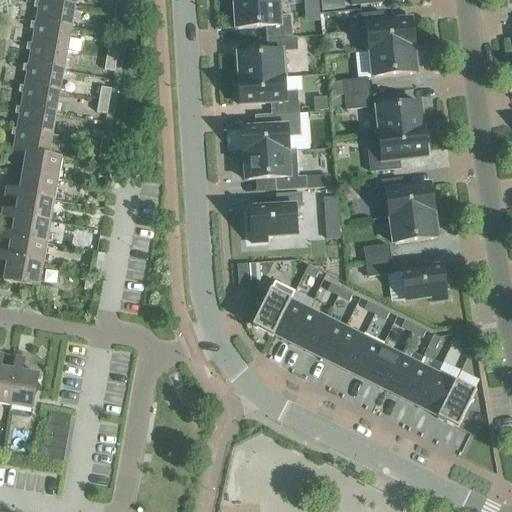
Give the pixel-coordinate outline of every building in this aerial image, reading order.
[(38,0),(38,3),(73,9),(74,0),(38,0)] [(331,0),(320,1),(321,12),(332,11),(331,0)] [(37,10),(34,24),(70,30),(73,9),(38,3),(33,2),(32,9),(37,10)] [(266,41),(291,39),(289,17),(277,17),(276,2),(235,5),(232,5),(233,19),(234,31),(236,31),(265,29),(266,41)] [(115,4),(113,16),(122,18),(124,5),(115,4)] [(370,53),(412,49),(414,49),(411,23),(383,26),(382,14),(357,17),(358,29),(365,28),(368,53),(370,53)] [(122,18),(113,16),(111,29),(120,30),(122,18)] [(33,31),(30,45),(66,52),(70,30),(34,24),(30,23),(28,30),(33,31)] [(237,81),(239,81),(284,78),(284,79),(286,79),(284,53),(296,52),(295,39),(291,39),(266,41),(267,53),(235,55),(236,67),(237,81)] [(29,52),(27,67),(62,73),(66,52),(30,45),(26,45),(25,51),(29,52)] [(107,46),(105,59),(115,60),(117,48),(107,46)] [(412,49),(370,53),(373,80),(414,75),(413,63),(415,63),(414,51),(412,52),(412,49)] [(115,60),(105,59),(103,71),(113,73),(115,60)] [(25,73),(23,88),(58,94),(62,73),(27,67),(22,66),(21,73),(25,73)] [(271,117),(298,115),(296,92),(285,93),(284,79),(284,78),(239,81),(237,81),(239,107),(270,105),(271,117)] [(342,83),(344,98),(368,95),(367,80),(342,83)] [(22,95),(19,109),(55,115),(58,94),(23,88),(18,87),(17,94),(22,95)] [(100,89),(98,101),(108,103),(110,90),(100,89)] [(345,112),(370,109),(368,95),(344,98),(345,112)] [(108,103),(98,101),(96,113),(105,115),(108,103)] [(374,136),(377,135),(420,130),(420,127),(423,127),(421,115),(419,116),(417,104),(370,109),(370,110),(371,110),(374,136)] [(18,116),(15,130),(51,137),(55,115),(19,109),(15,109),(14,115),(18,116)] [(242,156),(244,156),(288,153),(288,151),(287,138),(299,137),(298,115),(271,117),(271,128),(240,130),(242,156)] [(12,152),(25,155),(25,154),(47,158),(47,157),(51,137),(15,130),(15,131),(11,130),(10,137),(14,137),(12,152)] [(423,130),(420,130),(377,135),(379,150),(367,151),(369,174),(399,170),(398,158),(426,155),(423,130)] [(92,131),(90,144),(100,145),(102,133),(92,131)] [(100,145),(90,144),(88,156),(98,158),(100,145)] [(242,156),(242,159),(243,183),(275,181),(275,193),(305,191),(305,178),(297,179),(295,151),(288,151),(288,153),(244,156),(242,156)] [(25,155),(21,175),(57,182),(60,160),(47,157),(47,158),(25,154),(25,155)] [(97,179),(107,181),(110,168),(100,166),(97,179)] [(3,198),(17,200),(17,197),(53,203),(57,182),(21,175),(18,190),(5,188),(3,198)] [(390,220),(431,214),(434,214),(430,188),(402,192),(400,180),(376,184),(377,196),(384,195),(388,220),(390,220)] [(297,235),(295,209),(301,208),(300,195),(275,196),(276,208),(245,211),(247,235),(249,235),(250,244),(267,243),(266,237),(297,235)] [(0,217),(0,219),(13,222),(13,218),(49,224),(53,203),(17,197),(17,200),(15,212),(1,209),(0,217)] [(337,198),(324,199),(324,211),(337,210),(337,198)] [(431,214),(390,220),(394,246),(435,240),(433,228),(436,228),(434,216),(432,216),(431,214)] [(0,241),(9,243),(10,239),(46,245),(49,224),(13,218),(13,222),(11,233),(0,231),(0,241)] [(339,229),(325,230),(326,241),(339,240),(339,229)] [(0,263),(5,264),(6,260),(42,267),(46,245),(10,239),(9,243),(7,254),(0,252),(0,263)] [(363,250),(365,265),(390,261),(388,247),(363,250)] [(6,260),(5,264),(2,282),(38,289),(42,267),(6,260)] [(390,261),(365,265),(367,279),(392,275),(390,261)] [(258,265),(248,266),(249,283),(259,282),(258,265)] [(237,286),(249,286),(249,283),(248,266),(236,266),(237,286)] [(307,266),(304,274),(315,279),(318,272),(307,266)] [(443,279),(441,268),(400,274),(404,302),(429,298),(430,304),(446,301),(445,291),(447,291),(446,279),(443,279)] [(86,281),(85,291),(92,292),(93,282),(86,281)] [(271,338),(293,293),(274,283),(251,329),(271,338)] [(337,298),(341,291),(330,285),(326,292),(337,298)] [(44,288),(44,290),(43,298),(55,300),(57,290),(44,288)] [(351,296),(341,291),(337,298),(348,303),(351,296)] [(294,293),(293,293),(271,338),(271,339),(272,337),(290,345),(306,313),(289,304),(294,293)] [(363,311),(374,316),(377,309),(367,304),(363,311)] [(377,309),(374,316),(385,322),(388,314),(377,309)] [(325,322),(306,313),(290,345),(309,355),(325,322)] [(327,364),(343,331),(325,322),(309,355),(327,364)] [(411,335),(414,327),(403,322),(400,329),(411,335)] [(425,333),(414,327),(411,335),(421,340),(425,333)] [(361,340),(343,331),(327,364),(345,373),(364,336),(363,335),(361,340)] [(457,336),(458,344),(470,342),(468,334),(467,334),(457,336)] [(345,373),(364,382),(383,345),(364,336),(345,373)] [(440,340),(433,336),(427,347),(434,351),(440,340)] [(470,342),(458,344),(459,352),(471,350),(470,342)] [(383,345),(364,382),(383,392),(399,359),(381,350),(384,345),(383,345)] [(0,405),(9,407),(15,372),(11,371),(0,368),(2,356),(0,355),(0,405)] [(15,372),(9,407),(31,411),(37,376),(21,373),(24,360),(14,358),(11,371),(15,372)] [(383,392),(401,401),(417,368),(399,359),(383,392)] [(417,368),(401,401),(419,410),(436,377),(417,368)] [(453,386),(436,377),(419,410),(437,419),(436,420),(437,421),(455,384),(453,386)] [(455,384),(437,421),(456,430),(475,394),(455,384)] [(48,414),(46,425),(68,429),(70,418),(48,414)] [(46,425),(44,437),(66,440),(68,429),(46,425)] [(44,437),(42,448),(64,452),(66,440),(44,437)] [(64,452),(42,448),(40,459),(62,463),(64,452)]
